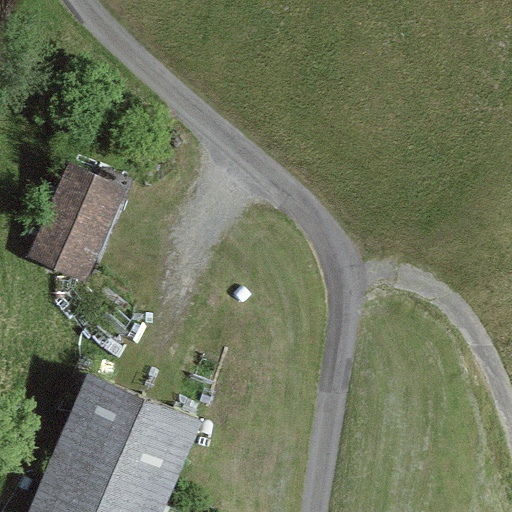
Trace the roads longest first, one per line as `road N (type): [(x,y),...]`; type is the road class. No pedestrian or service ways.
road 1 (unclassified): [(76,0),(321,228),(345,271),(340,372),(317,511)]
road 2 (track): [(511,420),(489,360),(450,304),(423,287),(345,271)]
